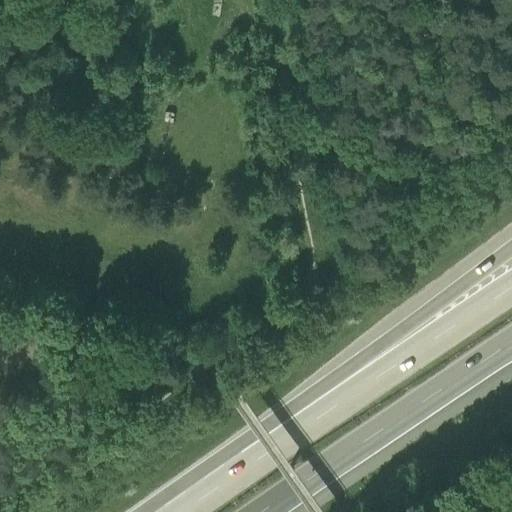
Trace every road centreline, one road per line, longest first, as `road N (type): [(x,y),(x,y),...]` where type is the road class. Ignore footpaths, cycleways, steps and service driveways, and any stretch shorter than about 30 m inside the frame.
road 1 (track): [(273,0),(310,292),(97,443),(30,511)]
road 2 (motorway): [(511,262),(279,428),(247,478)]
road 3 (motorway): [(511,298),(247,478)]
road 4 (motorway): [(280,511),(511,354)]
